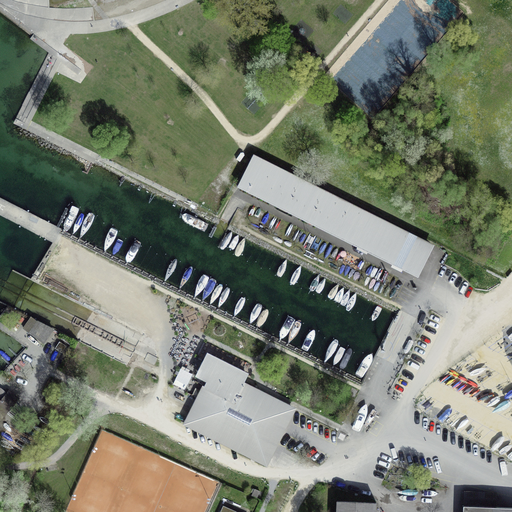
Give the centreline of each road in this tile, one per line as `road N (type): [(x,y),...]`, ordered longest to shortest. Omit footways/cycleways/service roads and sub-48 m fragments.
road 1 (residential): [(103,402),(255,471),(288,478),(325,476),(397,434),(511,483)]
road 2 (track): [(231,211),(241,197),(463,307),(505,292)]
